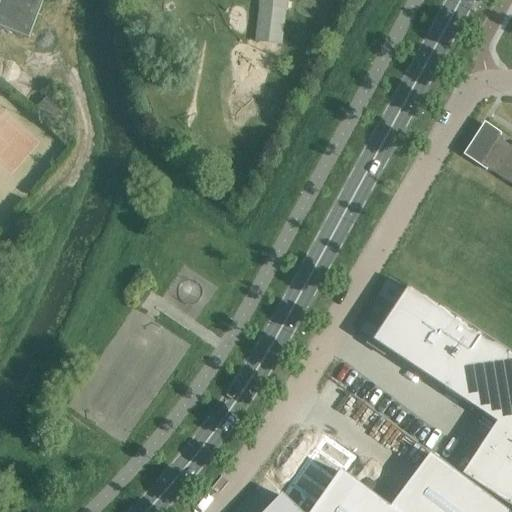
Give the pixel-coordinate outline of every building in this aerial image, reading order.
[(0,27),(28,39),(43,0),(0,0),(0,1),(0,27)] [(257,0),(255,44),(283,45),(286,0),(280,0),(257,0)] [(69,112),(60,103),(51,94),(36,109),(54,127),(63,118),(69,112)] [(499,135),(486,126),(467,156),(480,165),(498,138),(498,139),(501,134),(500,134),(499,135)] [(480,165),(486,169),(486,170),(487,171),(487,170),(494,174),(511,147),(498,139),(498,138),(480,165)] [(511,175),(511,147),(494,174),(507,183),(511,175)] [(381,330),(372,344),(386,353),(496,426),(462,478),(511,510),(511,356),(409,288),(381,330)] [(341,472),(313,511),(506,511),(430,455),(390,509),(341,472)] [(268,511),(267,511),(298,511),(282,497),(268,511)]
